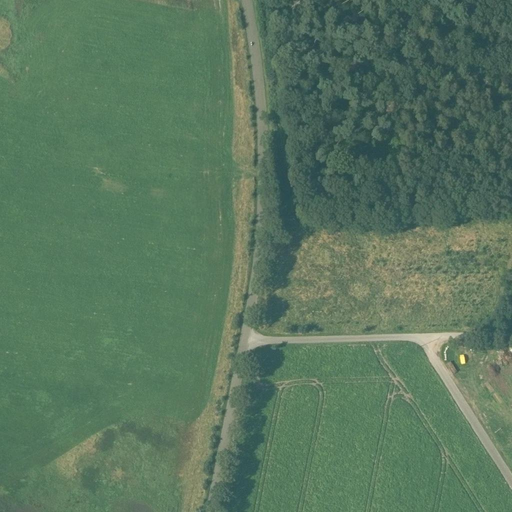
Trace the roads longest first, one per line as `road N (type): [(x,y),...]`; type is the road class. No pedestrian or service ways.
road 1 (unclassified): [(245,342),(261,191),(242,0)]
road 2 (unclassified): [(418,337),(511,484)]
road 3 (unclassified): [(245,342),(418,337)]
road 4 (unclassified): [(211,511),(245,342)]
